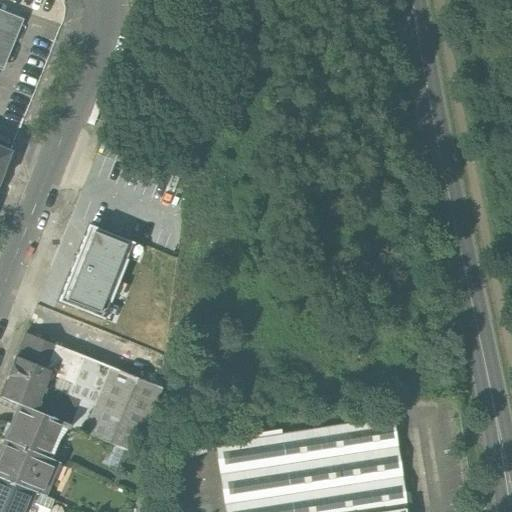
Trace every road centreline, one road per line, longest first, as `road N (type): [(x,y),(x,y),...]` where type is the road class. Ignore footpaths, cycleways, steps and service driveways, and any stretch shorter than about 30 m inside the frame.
road 1 (primary): [(511,493),(413,0)]
road 2 (residential): [(0,286),(93,63),(104,29),(101,0)]
